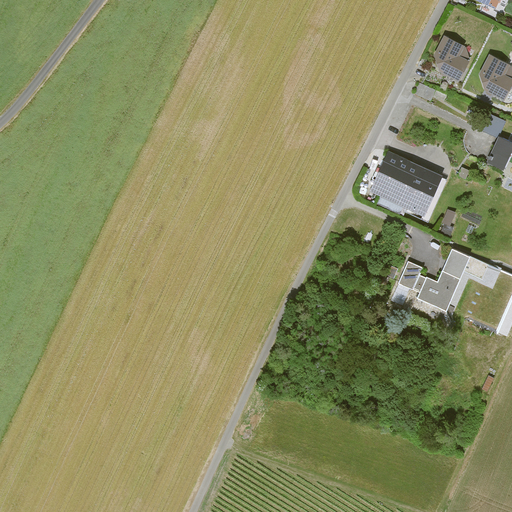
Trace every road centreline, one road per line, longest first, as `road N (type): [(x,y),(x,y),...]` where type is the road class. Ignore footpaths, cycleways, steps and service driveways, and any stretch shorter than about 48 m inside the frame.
road 1 (residential): [(445,0),(273,335),(193,511)]
road 2 (tertiary): [(0,122),(99,0)]
